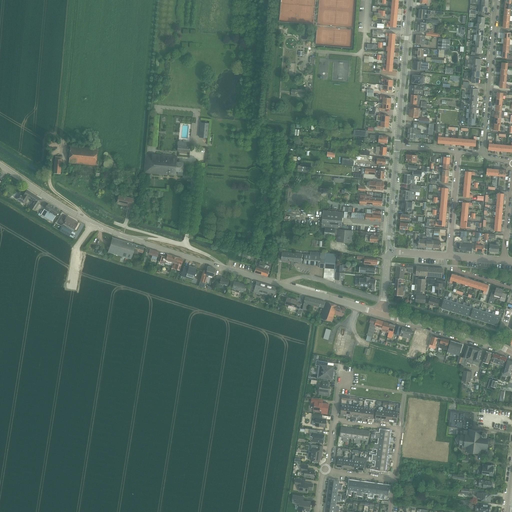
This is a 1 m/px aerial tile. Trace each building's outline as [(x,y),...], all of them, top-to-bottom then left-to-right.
[(469,10),(469,14),(472,14),(476,14),(484,15),(485,13),(487,13),(488,7),(488,6),(481,6),(480,12),(478,12),(477,12),(477,11),(476,11),(469,10)] [(418,18),(426,19),(428,19),(428,15),(430,15),(431,15),(433,13),(434,13),(434,14),(435,14),(435,13),(437,14),(443,14),(444,11),(435,11),(431,10),(426,10),(419,9),(418,18)] [(387,23),(387,26),(396,27),(397,19),(390,19),(390,24),(387,23)] [(425,32),(426,23),(418,22),(417,31),(425,32)] [(425,40),(426,36),(416,35),(416,44),(429,45),(429,41),(425,40)] [(439,38),(438,49),(439,49),(444,50),(445,50),(446,39),(439,38)] [(472,52),(472,55),(479,56),(479,54),(482,54),(482,48),(475,47),(475,52),(472,52)] [(415,56),(415,57),(423,58),(423,57),(424,54),(428,55),(429,49),(424,49),(415,48),(415,56)] [(473,59),(473,65),(480,65),(481,59),(479,59),(479,57),(471,56),(471,58),(473,59)] [(413,70),(421,70),(424,70),(424,71),(428,71),(429,62),(414,61),(413,70)] [(502,62),(501,69),(507,69),(508,66),(511,66),(511,65),(511,64),(511,61),(507,61),(507,63),(502,62)] [(384,82),(384,85),(392,86),(393,80),(386,79),(387,78),(387,76),(382,75),(381,81),(384,82)] [(424,84),(425,76),(413,75),(413,78),(412,78),(411,82),(412,82),(412,83),(424,84)] [(411,93),(423,94),(423,86),(412,85),(411,93)] [(419,104),(420,96),(411,95),(410,103),(419,104)] [(383,100),(382,103),(391,104),(391,98),(385,97),(385,96),(380,96),(380,99),(383,100)] [(409,116),(409,117),(416,118),(418,118),(419,109),(418,108),(410,108),(409,116)] [(200,122),(199,137),(207,138),(208,123),(200,122)] [(379,139),(378,142),(387,143),(388,136),(370,135),(370,138),(379,139)] [(48,146),(47,149),(47,150),(49,150),(50,146),(59,147),(59,141),(48,140),(48,146)] [(97,148),(70,146),(69,163),(96,165),(97,148)] [(376,146),(375,154),(386,155),(387,147),(376,146)] [(143,173),(147,174),(151,174),(167,175),(175,175),(175,174),(177,174),(177,176),(182,176),(183,172),(184,162),(176,161),(176,156),(145,153),(143,173)] [(298,165),(297,172),(307,173),(308,167),(311,167),(311,163),(301,162),(301,166),(298,165)] [(385,171),(375,170),(376,169),(366,168),(365,172),(375,173),(375,176),(377,176),(377,179),(384,179),(385,171)] [(405,174),(404,183),(414,184),(414,180),(415,176),(422,176),(422,172),(421,172),(417,172),(413,172),(413,175),(405,174)] [(374,190),(382,190),(383,190),(384,182),(376,181),(375,182),(370,181),(369,189),(373,190),(373,189),(374,189),(374,190)] [(403,191),(402,200),(409,200),(412,200),(413,197),(414,197),(415,192),(416,192),(420,192),(420,186),(410,185),(410,191),(403,191)] [(28,198),(32,200),(33,201),(29,208),(34,211),(41,199),(32,194),(26,190),(22,196),(19,194),(16,199),(25,204),(28,198)] [(133,198),(118,195),(117,204),(127,206),(126,209),(130,210),(133,198)] [(374,197),(373,205),(382,206),(382,198),(374,197)] [(401,211),(407,211),(412,212),(413,203),(402,202),(401,211)] [(43,211),(41,214),(40,213),(39,213),(38,215),(40,216),(41,215),(52,221),(59,210),(47,204),(43,211)] [(321,228),(325,228),(324,235),(335,236),(335,229),(337,229),(336,242),(352,243),(353,230),(341,229),(343,212),(323,210),(321,228)] [(355,218),(368,220),(372,220),(372,221),(381,221),(381,215),(373,215),(373,214),(372,214),(369,214),(365,213),(356,212),(355,218)] [(62,217),(58,224),(62,226),(63,224),(74,230),(78,222),(67,216),(65,219),(62,217)] [(400,222),(400,229),(400,230),(400,231),(400,232),(401,232),(401,233),(402,233),(403,233),(403,232),(404,232),(405,231),(405,229),(408,230),(408,226),(409,226),(410,223),(400,222)] [(63,225),(60,231),(69,236),(72,231),(63,225)] [(379,233),(376,233),(357,231),(357,235),(360,235),(360,232),(362,232),(362,237),(366,237),(365,241),(370,242),(371,243),(373,242),(378,243),(378,242),(379,242),(379,240),(378,239),(379,236),(379,235),(380,235),(380,234),(379,234),(379,233)] [(419,246),(426,247),(426,239),(427,236),(421,235),(421,239),(419,239),(419,246)] [(144,247),(117,239),(112,238),(108,252),(131,259),(133,252),(137,254),(138,252),(142,253),(144,247)] [(483,252),(484,246),(479,245),(480,242),(477,241),(476,245),(476,251),(483,252)] [(498,252),(499,242),(496,242),(496,245),(490,245),(489,251),(498,252)] [(156,260),(158,252),(149,249),(148,254),(152,255),(151,259),(156,260)] [(282,257),(281,260),(291,261),(292,253),(282,252),(282,257)] [(310,254),(309,265),(320,266),(319,268),(324,268),(335,269),(336,257),(333,257),(326,256),(326,255),(326,253),(323,253),(321,253),(310,252),(310,254)] [(292,253),(291,261),(301,262),(302,262),(304,262),(304,264),(309,265),(310,254),(309,254),(305,254),(304,254),(303,254),(292,253)] [(166,261),(165,264),(171,265),(171,264),(172,265),(173,265),(175,266),(178,257),(167,254),(166,260),(165,261),(166,261)] [(172,265),(171,268),(172,268),(179,270),(181,265),(182,260),(183,259),(178,258),(178,257),(175,266),(173,265),(172,265)] [(255,263),(254,266),(255,266),(256,266),(254,273),(261,275),(263,268),(264,265),(265,262),(260,261),(259,265),(255,263)] [(263,268),(261,275),(267,277),(268,277),(268,273),(270,270),(271,267),(264,265),(263,268)] [(183,266),(180,276),(192,280),(194,275),(196,269),(189,266),(188,267),(183,266)] [(205,283),(207,277),(208,277),(208,275),(213,276),(215,269),(208,266),(205,276),(201,275),(200,281),(205,283)] [(418,276),(426,276),(426,267),(417,266),(416,276),(418,276)] [(396,278),(404,278),(405,267),(397,267),(396,278)] [(434,268),(426,267),(426,276),(434,277),(434,268)] [(435,268),(434,277),(441,278),(442,268),(435,268)] [(450,280),(449,283),(452,284),(453,281),(456,282),(458,276),(452,274),(452,275),(451,277),(450,280)] [(418,276),(418,278),(415,277),(414,295),(416,295),(415,302),(425,303),(425,299),(426,295),(423,295),(423,292),(425,292),(426,279),(425,279),(426,276),(418,276)] [(221,277),(219,283),(227,286),(229,280),(221,277)] [(360,278),(359,285),(369,286),(369,288),(371,289),(371,291),(374,291),(375,289),(376,280),(370,279),(370,277),(364,277),(364,279),(360,278)] [(403,284),(404,281),(404,279),(396,279),(394,295),(403,296),(404,287),(401,287),(401,284),(403,284)] [(470,279),(468,285),(474,287),(474,289),(475,284),(476,281),(470,279)] [(436,280),(436,283),(435,293),(442,293),(442,287),(445,287),(446,281),(443,281),(436,280)] [(234,281),(232,289),(235,290),(234,292),(239,293),(239,291),(243,292),(245,285),(234,281)] [(251,289),(254,290),(253,292),(269,297),(271,292),(274,293),(275,287),(256,281),(255,286),(252,285),(251,289)] [(475,284),(474,289),(476,290),(477,288),(480,289),(482,284),(482,283),(476,281),(475,284)] [(492,290),(488,303),(492,304),(494,298),(493,298),(494,295),(500,297),(499,300),(504,302),(507,294),(502,293),(503,290),(496,288),(495,291),(492,290)] [(304,303),(302,309),(307,310),(308,304),(323,308),(325,302),(305,297),(304,303)] [(437,307),(439,300),(430,297),(428,304),(437,307)] [(288,298),(286,304),(297,307),(296,308),(298,309),(297,313),(297,314),(301,315),(302,310),(302,309),(300,309),(300,308),(301,304),(301,303),(298,302),(299,301),(288,298)] [(444,299),(441,308),(448,310),(451,301),(452,301),(453,299),(450,298),(449,301),(444,299)] [(451,301),(448,310),(455,312),(458,303),(459,301),(457,300),(456,303),(452,301),(451,301)] [(324,308),(320,318),(327,320),(332,322),(335,314),(343,317),(344,313),(346,308),(343,307),(338,305),(329,303),(326,302),(325,304),(324,308)] [(458,303),(455,312),(461,314),(464,305),(465,306),(466,303),(463,302),(463,305),(458,303)] [(464,305),(461,314),(468,316),(471,308),(472,305),(470,304),(469,307),(465,306),(464,305)] [(470,317),(477,319),(480,310),(481,311),(482,308),(479,307),(479,310),(473,308),(470,317)] [(480,310),(477,319),(484,321),(487,313),(488,313),(488,310),(486,309),(485,312),(481,311),(480,310)] [(487,313),(484,321),(491,323),(494,315),(495,312),(493,311),(492,314),(488,313),(487,313)] [(494,315),(491,323),(497,325),(500,317),(501,317),(502,314),(499,313),(498,316),(494,315)] [(367,335),(367,338),(366,341),(370,342),(372,336),(373,337),(373,336),(375,329),(376,326),(375,326),(376,320),(371,318),(369,322),(370,323),(367,335)] [(375,329),(373,336),(376,336),(377,333),(376,332),(377,330),(378,330),(378,328),(382,329),(381,331),(382,329),(384,322),(376,320),(375,326),(376,326),(375,329)] [(382,329),(381,331),(387,332),(390,324),(384,322),(382,329)] [(390,324),(387,332),(389,333),(387,338),(386,340),(388,341),(390,336),(391,333),(393,334),(395,325),(390,324)] [(410,339),(412,330),(402,327),(399,336),(410,339)] [(326,328),(323,339),(328,340),(331,330),(326,328)] [(417,338),(414,347),(424,350),(427,341),(429,342),(431,336),(416,331),(414,337),(417,338)] [(436,346),(439,347),(441,339),(432,336),(429,347),(435,349),(436,346)] [(439,347),(438,347),(447,350),(449,340),(441,338),(441,339),(439,347)] [(448,352),(453,354),(459,355),(462,344),(451,341),(447,353),(448,353),(448,352)] [(465,352),(463,357),(461,365),(465,366),(466,362),(468,362),(468,363),(478,365),(478,362),(479,362),(482,350),(466,346),(464,352),(465,352)] [(486,351),(480,368),(485,370),(486,366),(487,366),(492,353),(486,351)] [(504,366),(506,360),(507,358),(494,354),(493,357),(492,357),(492,359),(493,359),(492,362),(504,366)] [(510,379),(511,371),(511,361),(507,360),(503,373),(502,373),(501,376),(502,377),(505,378),(506,375),(511,376),(510,379)] [(327,365),(327,363),(316,361),(316,365),(320,366),(320,368),(319,368),(318,374),(319,374),(318,377),(332,379),(334,366),(327,365)] [(462,381),(470,382),(472,372),(463,370),(462,381)] [(490,379),(487,388),(495,390),(496,388),(496,387),(497,385),(498,382),(497,382),(498,379),(492,378),(492,380),(490,379)] [(319,387),(318,394),(330,396),(330,389),(328,388),(329,383),(323,382),(322,388),(319,387)] [(320,400),(312,398),(311,402),(315,402),(314,410),(322,411),(321,414),(327,414),(329,404),(320,403),(320,400)] [(471,429),(471,428),(471,427),(472,427),(474,414),(460,412),(450,411),(448,427),(464,429),(464,430),(463,430),(462,431),(461,431),(460,435),(458,435),(455,439),(457,443),(459,444),(459,448),(460,448),(460,450),(466,450),(466,451),(481,453),(485,453),(485,450),(487,450),(488,447),(491,448),(491,445),(490,445),(490,443),(490,441),(491,441),(492,438),(489,438),(489,435),(487,435),(487,431),(483,431),(471,429)] [(319,415),(313,414),(312,421),(316,421),(315,426),(325,427),(326,419),(319,418),(319,415)] [(318,430),(309,429),(308,433),(313,434),(312,441),(323,443),(324,434),(317,433),(318,430)] [(309,451),(308,459),(311,460),(310,461),(313,461),(318,462),(319,462),(320,458),(321,454),(322,455),(322,450),(323,446),(318,445),(317,450),(312,449),(312,452),(309,451)] [(482,474),(493,476),(493,475),(494,474),(494,472),(493,472),(494,465),(483,464),(482,466),(478,465),(477,469),(478,469),(478,473),(482,474)] [(314,478),(315,470),(307,469),(308,466),(302,465),(301,471),(305,472),(304,476),(314,478)] [(305,480),(296,478),(295,486),(299,486),(299,491),(307,492),(307,489),(312,490),(313,484),(305,483),(305,480)] [(479,480),(479,487),(492,488),(493,487),(493,485),(492,485),(493,481),(483,480),(479,480)] [(490,494),(477,492),(476,498),(481,498),(481,500),(490,501),(490,494)] [(304,497),(293,495),(292,500),(295,501),(295,505),(299,506),(298,511),(299,511),(304,511),(305,510),(309,511),(310,508),(311,505),(310,505),(311,502),(303,501),(304,497)]
